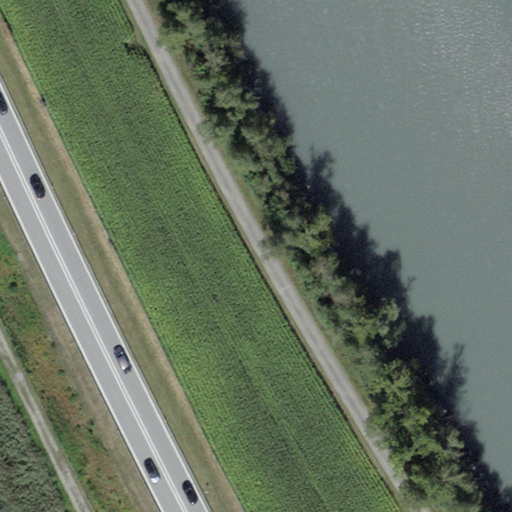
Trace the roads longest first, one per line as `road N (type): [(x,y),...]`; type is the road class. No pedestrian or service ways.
road 1 (unclassified): [(420,511),(275,268),(141,0)]
road 2 (trunk): [(0,131),(184,511)]
road 3 (track): [(84,511),(0,341)]
